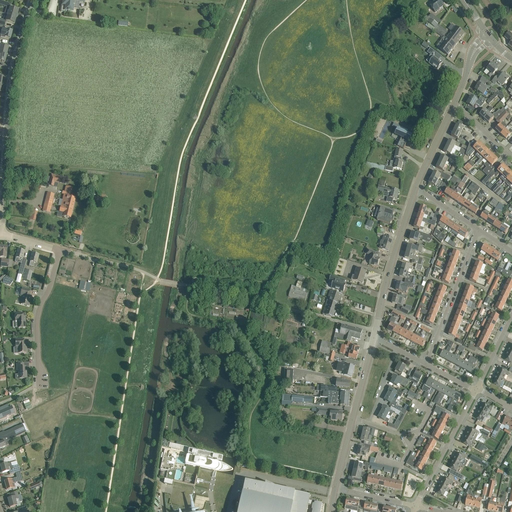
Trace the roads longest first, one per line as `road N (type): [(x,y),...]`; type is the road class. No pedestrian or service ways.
road 1 (residential): [(375,330),(160,281),(60,249)]
road 2 (residential): [(3,236),(11,65),(32,0)]
road 3 (tertiary): [(375,330),(415,187)]
road 4 (residential): [(426,365),(478,228)]
road 5 (residential): [(38,384),(37,318),(60,249)]
road 6 (residential): [(415,506),(474,390)]
